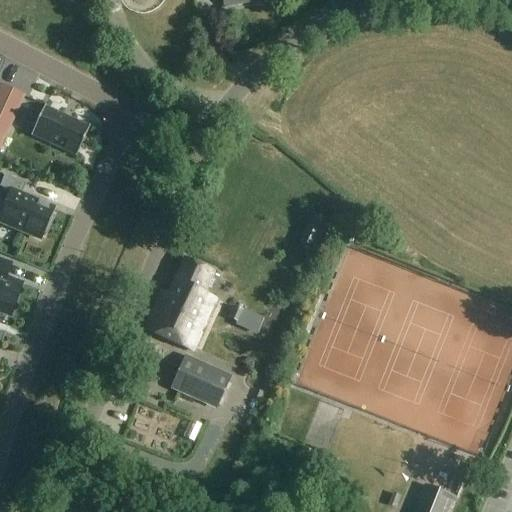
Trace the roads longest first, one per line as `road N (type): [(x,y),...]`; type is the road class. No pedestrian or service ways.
road 1 (unclassified): [(55,511),(204,147)]
road 2 (residential): [(132,113),(39,326),(0,444)]
road 3 (unclassified): [(204,147),(245,83),(316,27),(369,7),(441,0)]
road 4 (residential): [(132,113),(0,44)]
